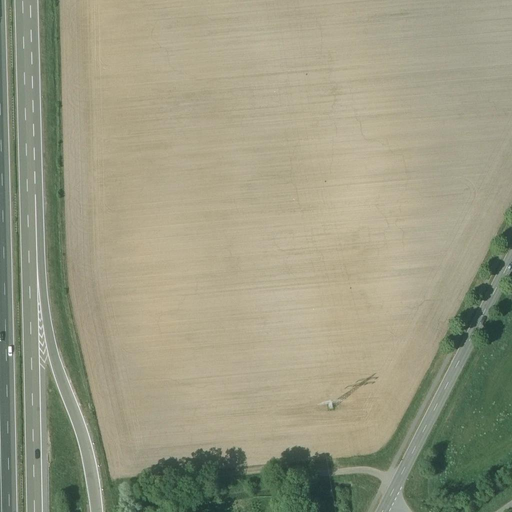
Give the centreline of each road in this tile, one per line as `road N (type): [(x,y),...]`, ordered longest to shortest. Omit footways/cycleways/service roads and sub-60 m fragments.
road 1 (motorway): [(38,511),(28,0)]
road 2 (tertiary): [(382,511),(511,257)]
road 3 (motorway): [(0,289),(4,511)]
